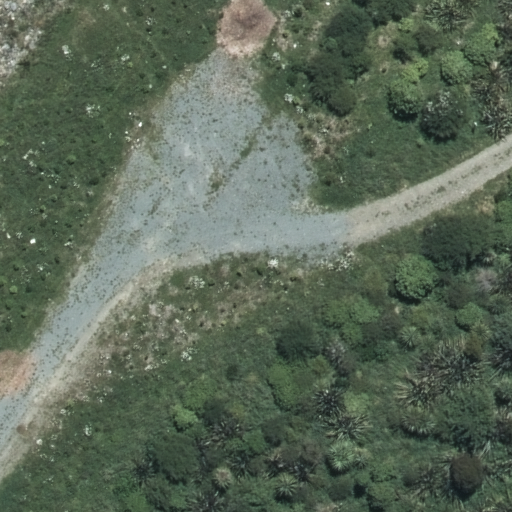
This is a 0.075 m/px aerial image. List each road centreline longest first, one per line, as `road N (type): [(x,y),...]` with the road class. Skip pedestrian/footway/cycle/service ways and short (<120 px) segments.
road 1 (track): [(0,461),(58,406),(511,150)]
road 2 (track): [(168,0),(196,62),(190,156),(58,406)]
